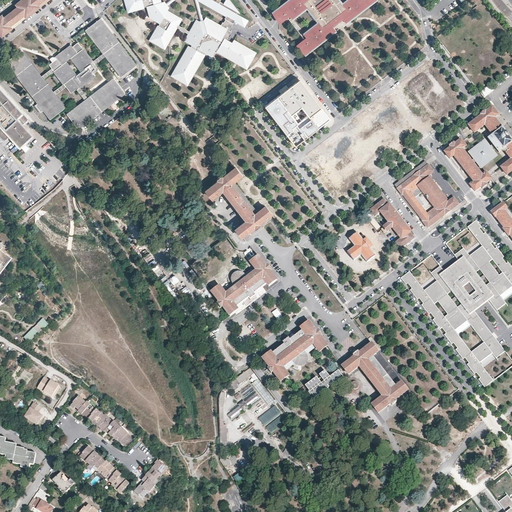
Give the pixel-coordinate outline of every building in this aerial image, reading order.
[(22,0),(17,4),(19,6),(5,17),(3,15),(0,17),(0,31),(3,35),(13,27),(11,25),(25,15),(27,17),(40,7),(38,4),(43,0),(22,0)] [(176,77),(179,79),(177,81),(179,82),(181,83),(183,84),(187,86),(188,84),(191,85),(193,82),(194,82),(208,58),(207,57),(208,55),(220,55),(245,68),(246,68),(248,69),(250,66),(252,67),(254,65),(255,63),(256,61),(257,58),(256,57),(258,54),(237,42),(236,45),(230,42),(235,33),(233,32),(235,29),(233,28),(235,25),(237,26),(239,22),(248,27),(251,22),(243,14),(240,15),(240,12),(231,0),(229,0),(229,2),(227,5),(224,3),(223,0),(128,0),(129,2),(127,3),(130,11),(131,10),(133,14),(136,13),(136,14),(144,12),(143,11),(151,8),(153,16),(157,22),(163,25),(159,31),(154,38),(155,39),(154,41),(157,43),(156,45),(164,50),(165,48),(168,50),(168,49),(170,46),(180,29),(184,32),(183,33),(187,35),(188,34),(192,36),(187,43),(195,48),(194,49),(192,48),(177,73),(178,74),(176,77)] [(292,20),(306,8),(303,4),(304,3),(321,25),(320,26),(317,22),(302,34),(305,38),(299,42),(305,49),(307,47),(310,50),(336,30),(333,26),(343,19),(346,22),(372,2),(370,0),(345,0),(343,2),(346,6),(345,7),(340,0),(288,0),(277,9),(280,12),(277,14),(283,21),(289,16),(292,20)] [(53,122),(68,110),(58,98),(69,90),(74,96),(79,92),(88,104),(70,118),(81,132),(128,96),(116,82),(91,101),(83,91),(98,79),(97,77),(102,73),(98,68),(109,60),(125,80),(139,69),(103,22),(89,34),(106,57),(96,65),(81,46),(76,50),(73,52),(72,50),(58,61),(60,62),(52,68),(55,71),(44,80),(24,54),(9,65),(32,94),(53,122)] [(415,78),(418,82),(424,77),(420,73),(415,78)] [(330,118),(300,79),(266,104),(272,111),(280,105),(287,114),(279,120),(297,142),(330,118)] [(409,79),(396,88),(426,131),(439,121),(409,79)] [(0,136),(5,141),(9,137),(20,149),(35,135),(24,124),(19,118),(24,113),(17,106),(0,87),(0,136)] [(272,111),(279,120),(287,114),(280,105),(272,111)] [(498,116),(491,108),(486,112),(484,110),(479,113),(481,116),(469,126),(475,134),(485,126),(492,135),(488,139),(493,145),(494,147),(500,154),(504,151),(511,160),(501,167),(508,176),(511,172),(511,140),(502,128),(501,129),(494,119),(498,116)] [(357,136),(359,139),(324,164),(334,178),(391,139),(378,121),(357,136)] [(466,147),(461,140),(455,144),(454,143),(450,145),(451,147),(446,152),(451,159),(454,156),(474,182),(471,184),(476,191),(481,186),(483,189),(487,185),(485,183),(491,179),(486,173),(483,175),(473,163),(472,161),(463,149),(466,147)] [(494,147),(493,145),(490,148),(485,141),(470,153),(475,159),(472,161),(473,163),(477,161),(482,167),(496,156),(491,150),(494,147)] [(420,172),(429,165),(426,161),(394,186),(397,189),(414,176),(413,174),(419,170),(420,172)] [(434,172),(429,165),(420,172),(419,170),(413,174),(414,176),(397,189),(403,197),(404,196),(411,207),(418,202),(412,194),(420,189),(434,208),(427,214),(420,205),(414,210),(423,222),(422,222),(427,229),(459,205),(454,198),(448,203),(446,200),(447,200),(431,179),(430,180),(428,177),(434,172)] [(243,176),(236,168),(225,177),(222,174),(218,178),(220,181),(208,190),(214,198),(224,190),(247,221),(237,228),(244,236),(255,227),(257,230),(262,225),(260,223),(272,214),(266,206),(256,214),(233,183),(243,176)] [(413,231),(391,203),(391,204),(386,198),(372,208),(377,214),(382,211),(391,222),(386,225),(386,226),(389,230),(390,231),(394,227),(403,238),(398,242),(403,247),(416,237),(412,232),(413,231)] [(511,215),(503,204),(492,212),(496,217),(497,216),(506,227),(505,229),(510,235),(511,234),(511,235),(511,215)] [(467,365),(474,374),(476,373),(480,378),(478,380),(484,387),(493,381),(478,362),(491,351),(498,359),(506,352),(472,309),(487,298),(497,311),(506,303),(504,301),(500,296),(511,287),(511,267),(508,263),(506,264),(502,258),(504,257),(496,248),(495,249),(490,243),(492,242),(486,232),(484,234),(479,229),(481,227),(476,221),(468,227),(482,246),(470,255),(464,248),(454,256),(458,260),(444,272),(440,266),(432,273),(438,280),(424,291),(409,272),(406,285),(408,283),(412,289),(410,290),(418,300),(419,299),(423,304),(422,305),(429,314),(431,313),(435,319),(433,320),(441,330),(442,328),(446,333),(444,335),(452,344),(453,343),(458,348),(456,350),(463,359),(465,358),(469,363),(467,365)] [(373,246),(367,237),(364,240),(358,233),(350,239),(356,246),(349,251),(355,259),(362,254),(367,262),(376,255),(370,248),(373,246)] [(0,272),(10,259),(0,251),(0,272)] [(250,299),(256,294),(254,291),(266,282),(268,285),(276,279),(269,270),(271,268),(268,264),(265,266),(258,256),(250,262),(254,266),(244,274),(243,273),(242,272),(240,271),(239,271),(238,271),(237,272),(235,272),(235,273),(233,275),(233,277),(233,279),(234,281),(224,289),(221,285),(212,292),(220,301),(218,303),(221,307),(223,306),(230,315),(238,308),(236,305),(248,296),(250,299)] [(39,300),(36,296),(27,303),(30,307),(39,300)] [(42,329),(48,323),(42,317),(36,323),(42,329)] [(301,329),(310,322),(307,320),(299,327),(301,329)] [(292,341),(289,338),(283,343),(286,346),(274,355),(272,351),(264,358),(270,366),(268,368),(271,372),(273,370),(281,381),(288,375),(289,375),(285,369),(295,361),(296,363),(297,363),(299,364),(301,364),(304,363),(305,362),(306,361),(306,360),(307,358),(306,356),(305,354),(315,346),(319,352),(327,345),(320,336),(321,334),(318,330),(316,331),(310,322),(301,329),(304,332),(292,341)] [(36,324),(23,336),(28,342),(41,329),(36,324)] [(377,350),(371,342),(359,352),(357,349),(352,353),(354,355),(343,364),(349,372),(358,364),(381,395),(371,402),(378,411),(390,401),(392,404),(396,400),(394,398),(406,389),(400,380),(395,384),(372,354),(377,350)] [(255,373),(251,368),(237,379),(240,383),(241,384),(255,373)] [(318,375),(307,384),(317,396),(344,375),(339,369),(332,374),(327,368),(321,372),(326,379),(323,381),(318,375)] [(291,379),(288,375),(281,381),(284,385),(291,379)] [(50,381),(44,377),(38,387),(49,395),(54,397),(57,392),(55,391),(59,385),(51,380),(50,381)] [(275,400),(259,378),(252,383),(269,405),(275,400)] [(240,383),(237,379),(228,386),(227,386),(225,388),(224,390),(226,392),(227,391),(229,392),(233,389),(235,392),(240,388),(238,385),(240,383)] [(261,397),(257,392),(245,401),(249,406),(261,397)] [(77,412),(78,411),(86,402),(78,396),(73,402),(70,405),(74,409),(77,412)] [(245,401),(244,400),(239,404),(240,405),(244,410),(245,412),(250,407),(249,406),(245,401)] [(268,407),(263,400),(250,409),(256,416),(268,407)] [(86,418),(87,417),(90,414),(91,415),(96,410),(86,401),(86,402),(78,411),(83,416),(86,418)] [(42,408),(34,403),(24,417),(37,426),(40,421),(43,416),(38,413),(42,408)] [(282,413),(275,404),(259,417),(265,426),(282,413)] [(244,410),(240,405),(228,414),(232,420),(244,410)] [(95,425),(96,424),(104,416),(96,409),(96,410),(91,415),(90,414),(87,417),(91,421),(95,425)] [(288,421),(282,414),(266,426),(272,433),(288,421)] [(105,431),(105,430),(113,423),(105,415),(104,416),(96,424),(101,428),(105,431)] [(110,434),(112,437),(115,434),(121,428),(114,421),(113,423),(105,430),(110,434)] [(115,434),(112,437),(116,440),(119,438),(121,440),(121,441),(122,443),(125,445),(128,442),(130,443),(133,440),(127,434),(128,433),(122,427),(121,428),(115,434)] [(0,436),(0,454),(5,455),(5,457),(14,458),(13,461),(21,462),(21,465),(29,466),(30,464),(34,465),(36,453),(28,451),(28,450),(24,449),(24,448),(20,447),(16,447),(17,444),(5,442),(6,438),(0,436)] [(83,459),(89,464),(94,459),(95,459),(98,456),(94,452),(92,454),(90,452),(86,448),(84,450),(85,451),(81,455),(84,458),(83,459)] [(96,471),(97,470),(105,462),(102,459),(98,456),(95,459),(94,459),(89,464),(96,471)] [(151,468),(152,469),(160,477),(168,469),(158,460),(156,463),(151,468)] [(97,470),(105,478),(114,468),(110,465),(106,461),(105,462),(97,470)] [(105,478),(112,484),(114,481),(115,482),(120,476),(121,475),(118,472),(114,468),(105,478)] [(511,511),(511,468),(509,471),(511,474),(511,500),(503,489),(494,496),(505,510),(501,511),(483,511),(480,507),(473,511),(511,511)] [(148,474),(146,476),(149,479),(148,479),(154,485),(161,477),(160,477),(152,469),(148,474)] [(57,476),(53,480),(59,488),(60,486),(66,492),(73,486),(72,486),(74,484),(71,480),(69,482),(61,473),(57,476)] [(114,481),(112,484),(111,485),(121,494),(129,484),(126,481),(120,476),(115,482),(114,481)] [(149,479),(146,476),(143,479),(142,480),(145,483),(143,485),(142,484),(137,489),(141,492),(139,494),(143,497),(148,491),(150,492),(155,486),(154,485),(148,479),(149,479)] [(40,500),(38,499),(37,500),(34,498),(27,508),(31,511),(34,507),(42,511),(50,511),(53,508),(40,500)]
